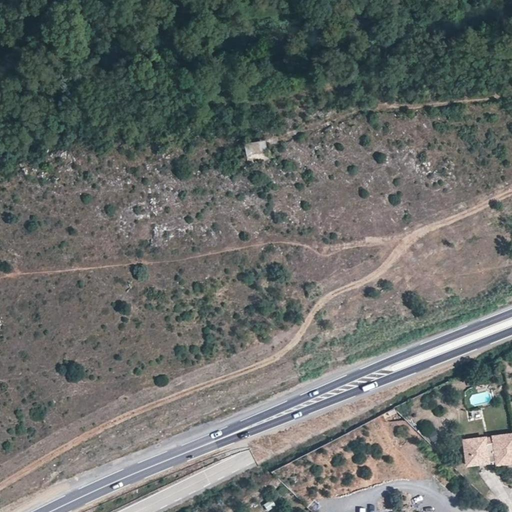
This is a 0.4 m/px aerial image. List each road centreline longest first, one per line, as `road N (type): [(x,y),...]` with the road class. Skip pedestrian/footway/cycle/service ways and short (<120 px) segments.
road 1 (primary): [(511,316),(54,511)]
road 2 (track): [(511,95),(412,107),(345,90),(221,102)]
road 3 (track): [(398,106),(364,109),(269,142)]
